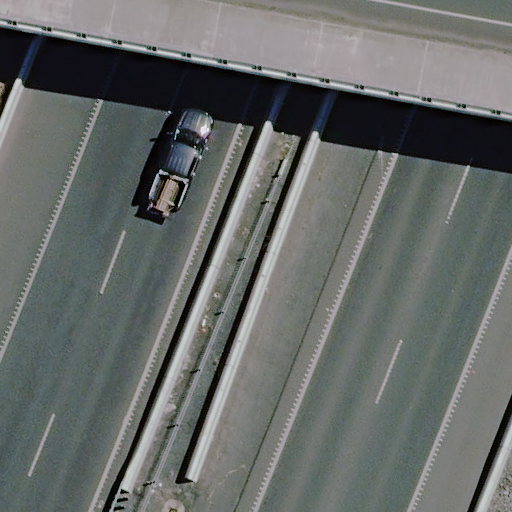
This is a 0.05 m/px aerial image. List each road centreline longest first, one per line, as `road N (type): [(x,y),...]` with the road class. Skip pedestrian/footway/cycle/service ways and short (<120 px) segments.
road 1 (motorway): [(10,511),(206,0)]
road 2 (motorway): [(511,50),(326,511)]
